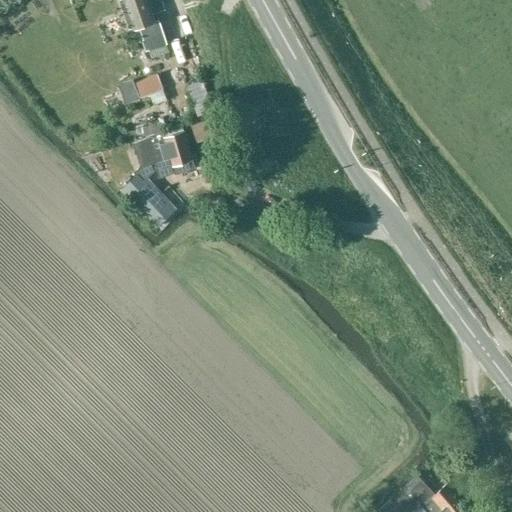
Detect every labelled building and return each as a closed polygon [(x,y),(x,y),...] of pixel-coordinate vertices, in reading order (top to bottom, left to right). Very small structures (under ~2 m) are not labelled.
[(141,26),(152,57),(169,51),(167,43),(162,27),(159,28),(154,13),(164,9),(161,0),(123,0),(134,29),(141,26)] [(158,72),(135,81),(140,97),(164,88),(158,72)] [(185,87),(191,107),(199,104),(193,85),(185,87)] [(136,90),(122,95),(125,104),(140,99),(136,90)] [(212,120),(192,126),(195,134),(214,128),(212,120)] [(158,195),(144,180),(156,169),(159,178),(196,167),(185,131),(184,131),(182,125),(162,131),(133,142),(140,166),(134,172),(135,173),(120,189),(156,225),(174,208),(160,194),(158,195)] [(178,185),(194,181),(191,171),(175,175),(178,185)] [(375,511),(458,511),(466,505),(446,483),(435,492),(417,473),(375,511)]
